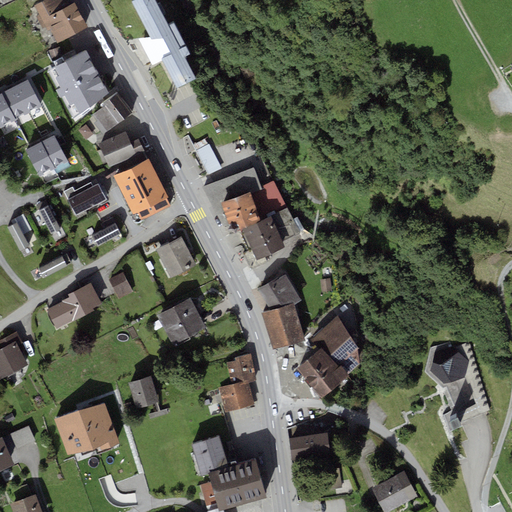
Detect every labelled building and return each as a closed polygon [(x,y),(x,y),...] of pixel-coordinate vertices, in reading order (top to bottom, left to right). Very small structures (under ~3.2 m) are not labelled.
[(66,0),(43,0),(34,5),(48,31),(51,30),(57,43),(88,27),(75,2),(69,5),(66,0)] [(155,0),(133,0),(131,1),(148,33),(138,38),(153,65),(162,60),(177,88),(197,78),(185,57),(192,54),(174,21),(168,24),(155,0)] [(106,93),(86,52),(57,66),(62,76),(59,78),(72,103),(75,101),(81,112),(106,93)] [(28,79),(14,87),(28,113),(42,106),(28,79)] [(14,87),(0,93),(0,94),(14,121),(28,113),(14,87)] [(133,112),(117,92),(104,102),(106,104),(93,114),(98,121),(95,123),(103,134),(133,112)] [(0,94),(0,127),(0,128),(14,121),(0,94)] [(126,131),(99,143),(110,168),(137,155),(126,131)] [(54,134),(39,142),(54,169),(68,161),(54,134)] [(209,138),(194,144),(205,174),(220,169),(209,138)] [(39,142),(24,150),(39,177),(54,169),(39,142)] [(131,167),(154,213),(171,205),(167,197),(168,197),(149,158),(131,167)] [(253,166),(204,187),(213,207),(221,203),(249,191),(262,186),(253,166)] [(154,213),(131,167),(114,176),(133,214),(138,212),(141,220),(154,213)] [(275,180),(262,186),(249,191),(261,220),(287,208),(275,180)] [(99,183),(68,199),(76,215),(107,199),(99,183)] [(249,191),(221,203),(234,232),(243,228),(261,220),(249,191)] [(49,205),(39,210),(51,234),(61,229),(49,205)] [(261,220),(243,228),(257,259),(285,247),(283,240),(298,234),(287,208),(261,220)] [(13,224),(8,227),(21,251),(30,246),(24,234),(32,230),(24,214),(11,220),(13,224)] [(115,222),(91,235),(97,246),(121,234),(115,222)] [(181,236),(156,249),(171,277),(196,265),(181,236)] [(66,253),(39,268),(44,277),(71,263),(66,253)] [(133,291),(123,272),(109,279),(119,298),(133,291)] [(278,276),(259,288),(271,310),(262,313),(273,350),(306,340),(294,304),(301,300),(286,274),(280,278),(278,276)] [(330,278),(321,280),(323,292),(332,290),(330,278)] [(70,297),(47,309),(57,329),(95,310),(94,308),(103,304),(92,282),(68,294),(70,297)] [(191,297),(157,314),(172,344),(206,327),(191,297)] [(338,316),(311,341),(320,349),(322,346),(347,375),(360,364),(358,347),(338,316)] [(0,341),(3,348),(0,349),(0,378),(0,379),(28,364),(18,345),(23,342),(17,332),(0,340),(0,341)] [(431,347),(425,372),(443,389),(452,410),(444,415),(450,432),(463,426),(461,422),(489,410),(469,342),(452,348),(450,342),(431,347)] [(320,349),(297,368),(322,398),(348,376),(347,375),(322,346),(320,349)] [(232,384),(219,387),(225,411),(227,411),(255,404),(249,382),(257,380),(251,353),(236,357),(236,360),(227,363),(232,384)] [(151,376),(129,382),(137,408),(159,402),(151,376)] [(81,410),(55,420),(67,455),(99,443),(101,450),(120,443),(105,402),(81,410)] [(29,426),(10,434),(17,449),(35,441),(29,426)] [(326,433),(290,438),(292,458),(329,452),(326,433)] [(220,436),(191,444),(200,475),(208,473),(229,467),(220,436)] [(3,437),(0,437),(0,470),(15,464),(3,437)] [(229,467),(208,473),(218,508),(219,511),(224,510),(267,497),(256,459),(229,467)] [(339,468),(321,471),(324,490),(342,487),(339,468)] [(404,470),(372,488),(384,511),(389,511),(418,496),(404,470)] [(42,511),(36,494),(10,503),(12,511),(42,511)]
